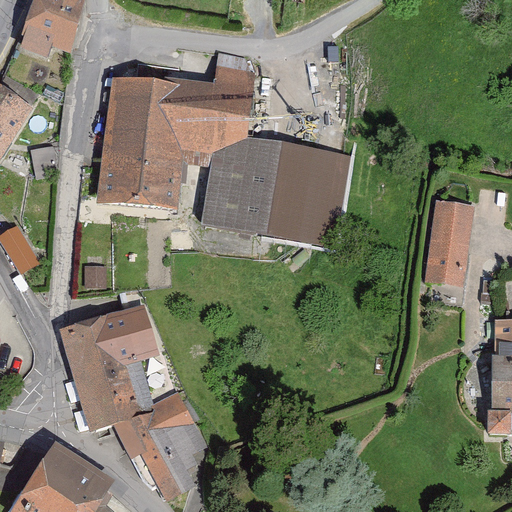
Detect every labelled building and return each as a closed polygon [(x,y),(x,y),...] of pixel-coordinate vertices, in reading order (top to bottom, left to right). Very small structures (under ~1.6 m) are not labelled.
[(80,0),(35,0),(18,54),(52,65),(55,54),(69,58),(80,0)] [(254,76),(121,59),(101,205),(206,212),(202,230),(340,253),(346,156),(248,139),(254,76)] [(0,159),(27,110),(0,92),(0,159)] [(473,208),(439,204),(429,282),(464,286),(473,208)] [(17,229),(1,239),(21,272),(38,262),(17,229)] [(147,309),(61,333),(90,436),(141,416),(129,369),(163,359),(147,309)] [(511,322),(496,322),(497,406),(511,406),(511,322)] [(153,415),(117,429),(131,464),(143,458),(169,506),(195,492),(189,474),(199,468),(195,460),(210,451),(180,397),(151,409),(153,415)] [(96,511),(111,490),(49,450),(8,511),(96,511)]
